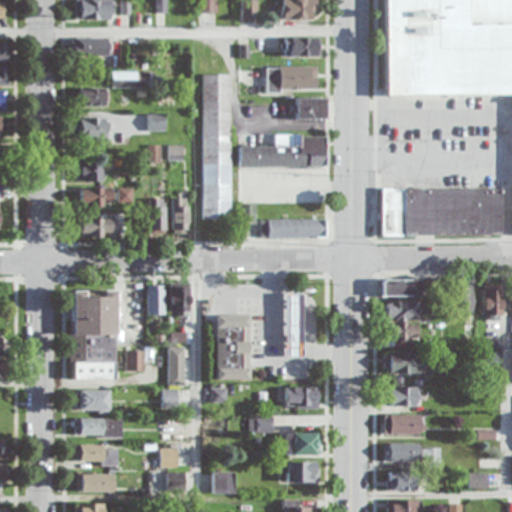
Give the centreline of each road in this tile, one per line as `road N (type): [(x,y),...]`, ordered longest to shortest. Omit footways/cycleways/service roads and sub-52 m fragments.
road 1 (residential): [(511,257),(0,259)]
road 2 (secondary): [(352,0),(350,511)]
road 3 (residential): [(41,0),(40,511)]
